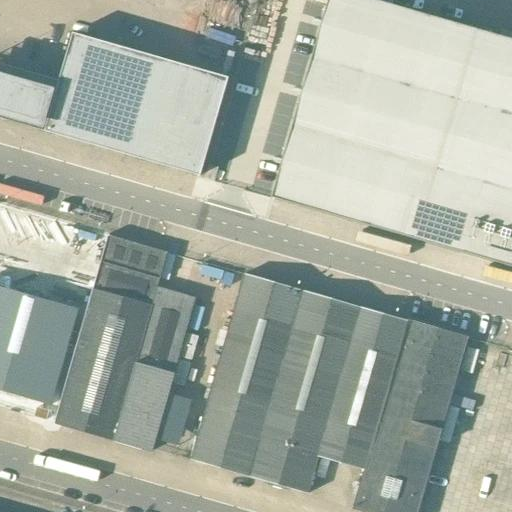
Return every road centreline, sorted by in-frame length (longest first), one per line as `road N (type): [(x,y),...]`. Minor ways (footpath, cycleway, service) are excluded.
road 1 (unclassified): [(511,310),(0,163)]
road 2 (unclassified): [(193,511),(0,455)]
